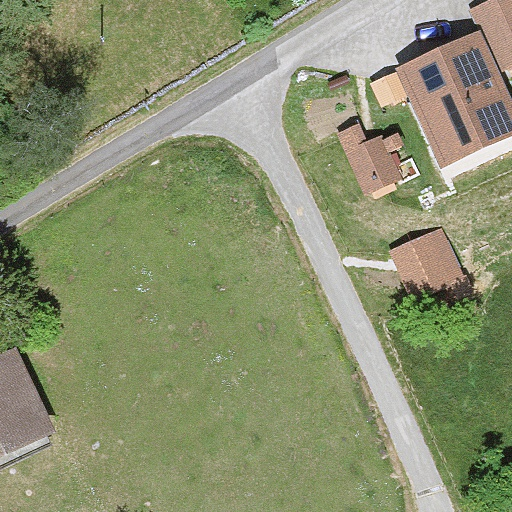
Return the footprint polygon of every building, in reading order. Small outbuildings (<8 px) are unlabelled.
[(511,0),(478,16),(506,75),(511,72),(511,0)] [(511,110),(481,41),(405,74),(450,177),(511,149),(511,110)] [(384,143),(349,158),(368,201),(403,186),(384,143)] [(416,292),(469,267),(448,221),(395,246),(416,292)] [(0,469),(56,442),(16,357),(0,364),(0,469)]
